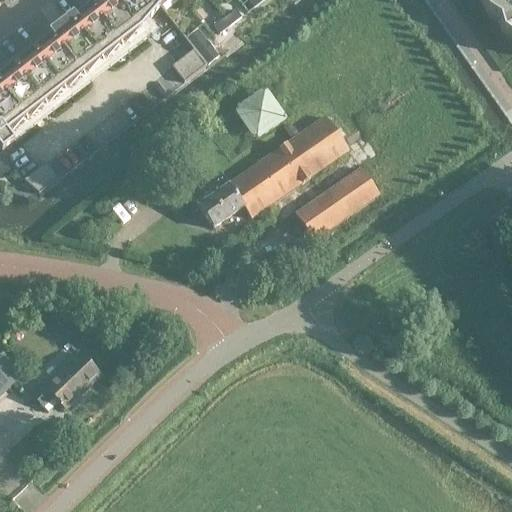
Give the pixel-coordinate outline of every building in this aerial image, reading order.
[(157,5),(152,0),(97,0),(63,27),(0,75),(0,150),(2,153),(14,144),(10,139),(25,122),(28,125),(44,107),(47,111),(63,93),(66,96),(82,78),(85,81),(96,69),(102,62),(105,66),(120,48),(123,52),(160,9),(157,5)] [(172,0),(152,0),(157,5),(160,9),(172,0)] [(254,10),(265,2),(263,0),(250,0),(248,2),(254,10)] [(511,0),(476,0),(482,5),(487,16),(498,23),(502,35),(511,40),(511,0)] [(230,28),(241,20),(236,12),(224,20),(230,28)] [(224,20),(213,29),(219,36),(230,28),(224,20)] [(200,58),(208,68),(218,59),(212,50),(207,45),(197,31),(186,40),(200,58)] [(353,78),(325,98),(367,157),(387,143),(391,149),(418,131),(413,124),(433,110),(392,51),(364,71),(362,67),(351,74),(353,78)] [(184,85),(206,68),(193,52),(172,69),(184,85)] [(257,141),(288,119),(265,88),(234,110),(257,141)] [(217,123),(234,147),(242,141),(226,118),(217,123)] [(210,194),(195,205),(213,230),(243,209),(251,221),(348,153),(325,120),(228,187),(228,188),(213,198),(210,194)] [(176,143),(150,163),(160,177),(186,157),(176,143)] [(0,159),(0,180),(6,175),(7,176),(11,172),(10,171),(11,170),(0,159)] [(58,181),(46,165),(24,182),(36,198),(58,181)] [(362,209),(344,183),(295,217),(313,243),(362,209)] [(78,356),(44,389),(41,386),(30,396),(48,415),(60,405),(66,412),(100,378),(78,356)] [(0,364),(0,397),(17,382),(0,364)]
